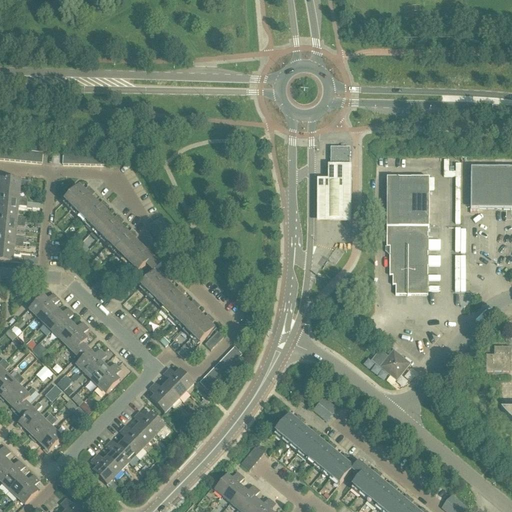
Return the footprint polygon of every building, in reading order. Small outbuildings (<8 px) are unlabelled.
[(343,171),(343,151),(325,151),(325,171),(341,171),(343,171)] [(452,158),(453,185),(463,184),(463,158),(452,158)] [(355,168),(331,168),(331,181),(319,181),(319,224),(354,224),(355,168)] [(470,210),(511,210),(511,169),(470,169),(470,210)] [(0,184),(0,185),(0,189),(0,190),(19,192),(19,186),(29,187),(29,182),(0,179),(0,184)] [(428,229),(429,180),(398,179),(398,220),(386,220),(386,248),(386,253),(389,255),(389,277),(392,277),(392,287),(395,287),(395,296),(427,297),(427,229),(428,229)] [(64,203),(72,210),(138,275),(151,262),(147,257),(153,251),(147,244),(140,251),(132,243),(139,236),(135,233),(132,230),(126,236),(118,229),(124,222),(117,216),(111,222),(103,214),(109,208),(103,201),(96,208),(88,200),(95,194),(88,187),(82,194),(77,189),(73,194),(72,192),(66,198),(67,200),(64,203)] [(0,200),(27,203),(28,199),(18,198),(19,192),(0,190),(0,200)] [(27,203),(0,200),(0,210),(17,212),(17,207),(27,208),(27,204),(27,203)] [(0,221),(25,223),(26,219),(16,218),(17,212),(0,210),(0,221)] [(158,245),(172,236),(162,219),(148,228),(158,245)] [(25,223),(0,221),(0,231),(15,233),(16,227),(25,228),(25,223)] [(0,241),(23,244),(26,244),(26,240),(14,239),(15,233),(0,231),(0,241)] [(23,244),(0,241),(0,251),(13,253),(14,248),(23,249),(23,244)] [(0,262),(12,264),(21,265),(22,260),(15,260),(15,259),(13,259),(13,253),(0,251),(0,262)] [(179,275),(190,264),(179,253),(167,264),(179,275)] [(38,260),(25,258),(25,260),(24,265),(37,267),(38,260)] [(140,288),(148,296),(200,346),(213,332),(208,328),(215,322),(208,315),(202,322),(194,314),(200,307),(197,304),(193,301),(187,307),(179,300),(186,293),(179,287),(173,293),(165,285),(171,279),(164,272),(158,279),(154,275),(140,288)] [(210,281),(204,285),(207,290),(213,286),(210,281)] [(29,311),(37,318),(57,299),(53,295),(47,302),(42,297),(29,311)] [(57,299),(37,318),(44,326),(58,312),(53,308),(60,302),(57,299)] [(58,312),(44,326),(52,333),(71,313),(68,310),(61,316),(58,312)] [(138,311),(135,314),(133,316),(137,319),(139,317),(141,315),(138,311)] [(71,313),(52,333),(59,340),(72,326),(68,322),(74,316),(71,313)] [(72,326),(59,340),(66,347),(86,327),(82,324),(76,330),(72,326)] [(145,329),(150,334),(153,331),(148,326),(145,329)] [(86,327),(66,347),(74,355),(82,346),(87,341),(83,337),(89,330),(86,327)] [(17,338),(21,334),(16,329),(12,333),(17,338)] [(217,334),(205,347),(211,353),(223,339),(217,334)] [(166,349),(169,346),(169,345),(163,339),(162,340),(159,343),(166,349)] [(32,353),(37,347),(31,342),(26,347),(32,353)] [(39,360),(40,359),(45,353),(38,346),(37,347),(32,353),(39,360)] [(81,361),(89,353),(87,350),(82,346),(74,355),(78,359),(81,361)] [(234,348),(230,353),(238,361),(242,356),(234,348)] [(510,373),(510,349),(494,348),(494,356),(486,356),(485,373),(510,373)] [(76,366),(84,374),(103,354),(100,351),(94,357),(89,353),(81,361),(76,366)] [(182,351),(177,355),(184,362),(189,357),(182,351)] [(372,361),(382,369),(396,380),(407,366),(393,355),(390,359),(380,351),(372,361)] [(230,353),(226,357),(234,364),(238,361),(230,353)] [(103,354),(84,374),(91,381),(104,367),(100,363),(106,356),(103,354)] [(226,357),(222,361),(230,368),(234,364),(226,357)] [(222,361),(218,365),(226,372),(230,368),(222,361)] [(6,364),(0,370),(0,384),(8,377),(3,373),(10,367),(6,364)] [(104,367),(91,381),(98,388),(118,368),(115,365),(108,371),(104,367)] [(218,365),(215,368),(223,376),(226,372),(218,365)] [(52,375),(46,368),(37,377),(43,384),(52,375)] [(118,368),(98,388),(106,396),(119,382),(115,378),(121,371),(118,368)] [(215,368),(211,372),(219,380),(223,376),(215,368)] [(169,370),(166,373),(186,393),(194,385),(180,372),(176,376),(169,370)] [(211,372),(207,376),(215,384),(219,380),(211,372)] [(169,383),(165,387),(179,400),(186,393),(166,373),(163,377),(169,383)] [(8,377),(0,384),(0,399),(21,378),(18,375),(12,381),(8,377)] [(207,376),(203,380),(211,388),(215,384),(207,376)] [(21,378),(0,399),(0,400),(3,403),(5,401),(9,405),(22,391),(18,388),(25,381),(21,378)] [(63,380),(57,386),(64,392),(69,386),(63,380)] [(211,388),(203,380),(199,384),(207,392),(211,388)] [(155,385),(152,388),(172,407),(179,400),(165,387),(162,391),(155,385)] [(55,388),(45,398),(52,405),(62,395),(55,388)] [(172,407),(152,388),(149,391),(155,398),(151,402),(164,415),(172,407)] [(22,391),(9,405),(13,409),(11,411),(15,414),(25,404),(30,399),(36,393),(33,389),(26,396),(22,391)] [(73,394),(69,389),(64,394),(69,398),(73,394)] [(326,422),(336,410),(324,400),(313,412),(326,422)] [(24,419),(32,411),(30,408),(25,404),(15,414),(18,418),(20,416),(21,417),(24,419)] [(22,428),(27,432),(40,418),(36,414),(42,407),(38,404),(32,411),(24,419),(17,426),(20,430),(22,428)] [(77,409),(74,406),(69,411),(72,415),(73,414),(77,409)] [(511,411),(500,412),(502,414),(503,416),(505,418),(507,419),(511,422),(511,411)] [(140,413),(137,416),(157,436),(165,428),(151,415),(147,419),(140,413)] [(40,418),(27,432),(31,436),(29,438),(32,441),(53,419),(50,416),(44,422),(40,418)] [(140,426),(136,430),(150,443),(157,436),(137,416),(134,419),(140,426)] [(308,436),(304,432),(299,429),(305,422),(298,416),(292,423),(287,419),(275,434),(339,486),(350,474),(356,479),(358,480),(352,488),(381,511),(425,511),(426,511),(422,509),(419,511),(412,511),(408,508),(413,502),(406,496),(401,503),(392,495),(398,489),(394,486),(391,483),(385,490),(376,483),(382,476),(375,470),(369,477),(364,473),(365,471),(366,471),(366,470),(366,469),(365,468),(364,468),(363,467),(363,468),(362,468),(360,469),(356,466),(351,472),(347,468),(352,461),(345,455),(340,462),(331,455),(337,448),(329,442),(324,449),(315,442),(321,435),(314,429),(308,436)] [(53,419),(32,441),(35,444),(37,442),(41,446),(54,433),(51,429),(57,423),(53,419)] [(126,427),(123,431),(143,450),(150,443),(136,430),(132,434),(126,427)] [(54,433),(41,446),(45,450),(43,452),(47,456),(62,440),(69,434),(65,430),(59,437),(54,433)] [(126,440),(122,444),(136,458),(143,450),(123,431),(120,434),(126,440)] [(112,442),(109,445),(129,465),(136,458),(122,444),(118,448),(112,442)] [(112,455),(108,459),(121,472),(129,465),(109,445),(105,449),(112,455)] [(256,448),(252,453),(260,460),(264,455),(256,448)] [(8,451),(0,459),(0,473),(9,465),(5,461),(11,454),(8,451)] [(252,453),(248,457),(256,464),(260,460),(252,453)] [(98,456),(94,460),(114,479),(121,472),(108,459),(104,463),(98,456)] [(248,457),(245,461),(253,468),(256,464),(248,457)] [(114,479),(94,460),(91,463),(97,469),(93,474),(107,487),(114,479)] [(253,468),(245,461),(241,465),(249,472),(253,468)] [(9,465),(0,473),(0,482),(3,485),(22,465),(19,462),(13,468),(9,465)] [(22,465),(3,485),(10,492),(23,479),(19,475),(26,469),(22,465)] [(214,492),(223,499),(241,477),(237,474),(231,481),(227,477),(214,492)] [(23,479),(10,492),(17,500),(37,480),(34,477),(27,483),(23,479)] [(241,477),(223,499),(231,505),(243,490),(239,487),(244,480),(241,477)] [(37,480),(17,500),(25,507),(38,494),(34,489),(40,483),(37,480)] [(243,490),(231,505),(238,511),(256,490),(253,487),(247,494),(243,490)] [(256,490),(238,511),(251,511),(258,503),(254,500),(260,493),(256,490)] [(210,501),(214,496),(211,493),(210,492),(209,493),(206,497),(210,501)] [(444,511),(465,511),(468,510),(452,498),(442,510),(444,511)] [(67,500),(64,503),(72,511),(87,511),(78,502),(73,507),(67,500)] [(258,503),(251,511),(264,511),(272,503),(268,500),(263,507),(258,503)] [(65,511),(72,511),(64,503),(60,507),(65,511)] [(272,503),(264,511),(270,511),(275,506),(272,503)]
